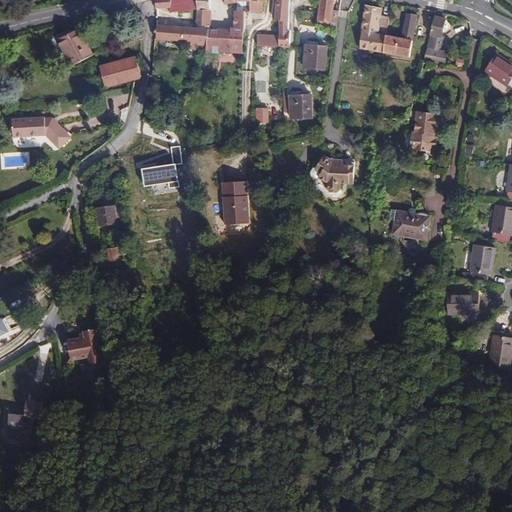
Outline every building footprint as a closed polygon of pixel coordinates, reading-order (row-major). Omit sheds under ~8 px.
[(197,9),(197,0),(156,0),(156,9),(169,7),(170,12),(197,9)] [(245,30),(245,13),(246,7),(250,7),(250,4),(237,4),(237,11),(235,10),(235,28),(231,28),(231,30),(221,30),(221,32),(214,31),(215,29),(211,29),(210,0),(197,0),(197,9),(198,25),(201,25),(206,25),(206,29),(208,29),(207,43),(206,50),(214,51),(223,51),(227,52),(243,53),(244,30),(245,30)] [(282,47),(290,47),(290,32),(288,32),(289,0),(277,0),(275,20),(280,20),(280,31),(279,31),(279,36),(258,35),(257,46),(279,47),(282,47)] [(321,0),(318,25),(337,28),(339,12),(333,12),(334,0),(321,0)] [(263,13),(263,2),(253,1),(250,1),(250,4),(250,7),(246,7),(245,13),(263,13)] [(386,36),(389,16),(381,15),(382,8),(365,5),(360,49),(383,53),(386,36)] [(447,14),(437,11),(431,35),(434,36),(442,38),(447,14)] [(402,39),(386,36),(383,53),(410,58),(412,41),(417,14),(407,13),(402,39)] [(187,41),(186,49),(196,50),(197,42),(207,43),(208,29),(206,29),(201,28),(157,25),(156,39),(187,41)] [(59,41),(72,66),(93,55),(80,30),(59,41)] [(326,70),(328,47),(306,44),(304,68),(326,70)] [(434,50),(427,48),(424,61),(431,62),(434,50)] [(431,62),(445,65),(448,53),(434,50),(431,62)] [(508,86),(511,88),(511,63),(497,53),(484,71),(508,87),(508,86)] [(142,77),(136,57),(123,61),(122,57),(113,60),(114,63),(100,67),(103,77),(96,79),(99,88),(142,77)] [(464,68),(465,60),(457,59),(455,66),(464,68)] [(284,97),(284,112),(290,112),(291,119),(313,118),(312,95),(290,96),(290,97),(284,97)] [(267,109),(258,109),(258,122),(267,122),(267,109)] [(411,150),(434,152),(434,148),(436,147),(437,141),(435,137),(435,129),(438,129),(440,130),(442,113),(418,111),(417,120),(416,132),(413,131),(412,134),(407,133),(405,135),(403,145),(405,148),(411,148),(411,150)] [(409,120),(417,120),(418,111),(412,111),(409,120)] [(13,119),(14,137),(46,135),(59,149),(71,137),(53,118),(46,119),(45,117),(13,119)] [(465,152),(473,154),(474,146),(467,144),(465,152)] [(184,163),(181,145),(172,146),(174,164),(144,169),(147,186),(170,183),(171,189),(181,187),(178,164),(184,163)] [(358,186),(359,164),(345,164),(345,165),(337,165),(337,164),(328,158),(321,170),(327,174),(323,180),(332,186),(332,192),(335,195),(342,195),(345,192),(345,185),(358,186)] [(320,181),(323,180),(327,174),(321,170),(318,171),(315,176),(316,179),(320,181)] [(249,223),(246,181),(221,183),(224,225),(249,223)] [(511,235),(511,207),(496,205),(491,232),(493,232),(492,240),(509,242),(511,235)] [(100,225),(117,223),(116,207),(98,209),(100,225)] [(427,240),(431,216),(392,209),(390,219),(395,220),(393,234),(427,240)] [(492,275),(496,247),(475,244),(470,272),(471,272),(470,279),(487,282),(489,275),(492,275)] [(71,262),(68,246),(60,247),(63,264),(71,262)] [(127,254),(126,246),(107,249),(109,261),(118,260),(117,256),(127,254)] [(480,314),(479,293),(447,293),(448,315),(480,314)] [(0,334),(10,330),(4,318),(0,320),(0,349),(3,347),(0,341),(0,334)] [(68,340),(72,360),(89,357),(90,365),(103,363),(97,329),(84,331),(84,333),(85,337),(81,337),(68,340)] [(511,369),(511,360),(511,337),(494,334),(489,366),(511,369)] [(24,439),(27,417),(11,415),(9,438),(24,439)]
